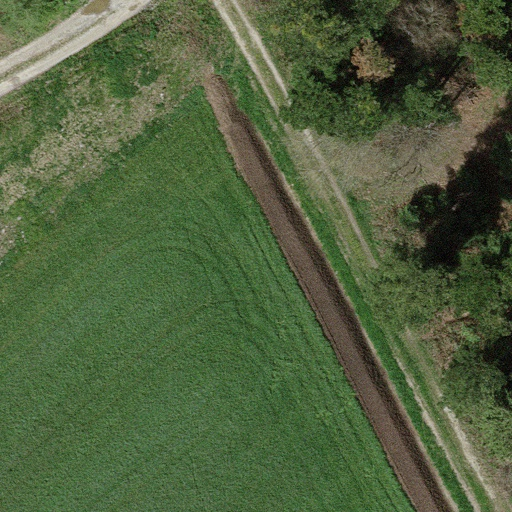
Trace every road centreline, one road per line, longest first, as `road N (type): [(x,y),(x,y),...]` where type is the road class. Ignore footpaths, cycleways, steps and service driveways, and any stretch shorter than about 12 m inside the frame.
road 1 (track): [(224,0),(501,511)]
road 2 (track): [(0,69),(119,0)]
